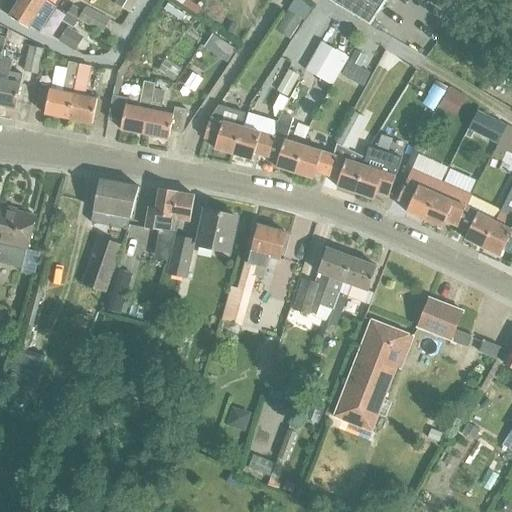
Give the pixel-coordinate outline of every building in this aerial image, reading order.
[(44,0),(20,0),(10,17),(29,29),(30,28),(40,34),(57,7),(47,1),(44,0)] [(117,0),(115,4),(130,14),(137,0),(117,0)] [(328,0),(371,26),(387,0),(328,0)] [(74,27),(78,20),(103,33),(110,20),(85,6),(83,11),(72,5),(63,21),(74,27)] [(288,11),(276,31),(290,40),(303,21),(288,11)] [(223,60),(233,43),(220,36),(211,52),(223,60)] [(30,46),(24,72),(38,75),(44,50),(30,46)] [(315,62),(309,72),(332,86),(349,58),(331,48),(321,65),(315,62)] [(157,71),(174,83),(182,70),(166,58),(157,71)] [(1,59),(0,63),(0,105),(16,109),(21,84),(8,81),(12,61),(1,59)] [(45,115),(68,120),(80,64),(69,62),(68,69),(54,67),(50,90),(39,88),(36,107),(46,109),(45,115)] [(80,64),(68,120),(93,125),(98,100),(85,98),(91,67),(80,64)] [(276,91),(288,97),(300,76),(289,70),(276,91)] [(438,75),(425,102),(438,108),(451,81),(438,75)] [(288,110),(301,115),(314,83),(301,77),(288,110)] [(121,131),(145,135),(154,90),(155,84),(144,82),(138,109),(126,106),(128,99),(113,96),(108,120),(122,123),(121,131)] [(154,90),(145,135),(169,140),(171,131),(183,134),(188,111),(175,108),(173,116),(161,113),(165,93),(154,90)] [(445,98),(435,115),(447,122),(456,104),(445,98)] [(215,149),(234,155),(241,128),(246,114),(219,105),(210,118),(204,139),(217,143),(215,149)] [(241,128),(234,155),(252,161),(254,154),(266,158),(272,138),(273,138),(278,121),(246,112),(246,114),(241,128)] [(478,112),(469,130),(498,144),(506,126),(478,112)] [(354,113),(336,145),(348,150),(365,119),(354,113)] [(276,168),(295,174),(303,147),(284,142),(290,123),(278,119),(278,120),(278,121),(273,138),(272,138),(266,158),(278,161),(276,168)] [(511,127),(507,125),(506,126),(498,144),(497,147),(511,154),(511,127)] [(316,173),(328,176),(333,157),(303,147),(295,174),(313,180),(316,173)] [(364,166),(356,194),(374,200),(376,193),(389,197),(396,176),(402,159),(369,148),(366,159),(364,166)] [(333,157),(328,177),(340,180),(337,188),(356,194),(364,166),(366,159),(358,155),(356,164),(333,157)] [(474,189),(480,176),(453,165),(448,179),(474,189)] [(407,212),(424,220),(443,182),(412,169),(398,200),(410,206),(407,212)] [(100,180),(94,212),(112,216),(109,227),(120,229),(122,218),(130,220),(139,187),(100,179),(100,180)] [(445,221),(457,226),(466,207),(471,196),(471,195),(443,182),(424,220),(442,227),(445,221)] [(149,208),(146,229),(159,231),(154,259),(170,260),(175,234),(176,234),(180,220),(190,223),(191,218),(195,197),(176,194),(176,193),(160,190),(156,210),(149,208)] [(465,239),(483,247),(495,222),(496,222),(501,210),(471,196),(466,207),(457,226),(469,231),(465,239)] [(27,250),(35,216),(0,207),(0,262),(20,268),(25,249),(27,250)] [(495,222),(483,247),(501,255),(504,249),(511,252),(511,215),(501,210),(496,222),(495,222)] [(198,246),(230,253),(238,218),(206,211),(198,246)] [(249,251),(238,290),(231,288),(222,321),(242,327),(252,293),(252,294),(257,276),(265,278),(270,258),(280,261),(287,234),(258,226),(251,251),(249,251)] [(83,286),(73,325),(94,330),(104,292),(106,293),(114,269),(122,246),(99,237),(83,286)] [(170,274),(186,278),(195,241),(178,238),(170,274)] [(37,272),(45,251),(32,247),(24,267),(37,272)] [(331,278),(316,318),(328,322),(333,309),(352,258),(327,248),(318,273),(331,278)] [(352,258),(333,309),(328,322),(328,324),(336,327),(347,297),(364,303),(377,267),(352,258)] [(42,261),(9,380),(38,388),(47,356),(27,350),(51,263),(42,261)] [(116,271),(105,310),(121,315),(133,275),(116,271)] [(294,310),(309,315),(318,284),(304,280),(294,310)] [(452,339),(468,346),(472,335),(455,328),(463,310),(430,297),(418,326),(451,340),(452,339)] [(401,368),(414,336),(372,320),(335,416),(372,431),(397,367),(401,368)] [(479,351),(497,358),(501,347),(483,340),(479,351)] [(10,392),(7,405),(27,410),(31,397),(10,392)] [(257,431),(280,439),(294,403),(271,394),(257,431)] [(309,402),(302,420),(318,427),(325,408),(309,402)] [(234,408),(228,426),(245,431),(251,414),(234,408)] [(468,423),(463,432),(475,439),(480,430),(468,423)] [(250,466),(270,476),(279,458),(258,448),(250,466)] [(511,511),(511,505),(505,501),(496,506),(496,511),(511,511)]
